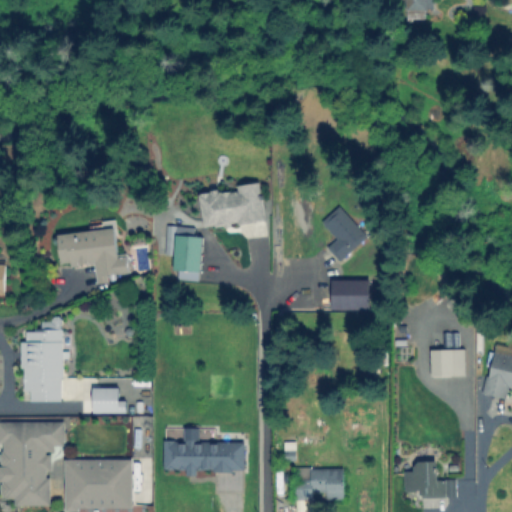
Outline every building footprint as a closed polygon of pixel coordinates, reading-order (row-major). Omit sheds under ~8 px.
[(435,0),(435,9),(426,9),(426,19),(409,19),(409,0),(435,0)] [(270,218),(250,221),(250,219),(209,225),(205,195),(245,189),(245,186),(264,183),(270,218)] [(368,236),(341,260),(330,247),(338,239),(324,223),(343,207),(368,236)] [(115,230),(118,257),(131,255),(133,275),(109,278),(109,282),(99,283),(98,266),(65,269),(64,264),(61,265),(57,236),(95,230),(116,227),(115,230)] [(204,239),(200,274),(173,271),(177,235),(204,239)] [(369,279),(331,278),(330,308),(368,309),(369,279)] [(65,321),(65,403),(30,403),(30,390),(24,390),(25,343),(30,343),(30,331),(49,331),(49,321),(65,321)] [(511,355),(511,388),(510,388),(507,398),(485,392),(496,351),(511,355)] [(455,352),(455,376),(434,375),(434,352),(455,352)] [(118,386),(92,387),(92,412),(125,411),(125,405),(118,405),(118,386)] [(63,421),(0,420),(0,497),(13,498),(13,504),(48,505),(48,469),(50,469),(50,452),(53,452),(53,444),(63,444),(63,421)] [(248,441),(247,470),(198,469),(198,478),(189,477),(189,469),(166,469),(167,440),(248,441)] [(297,444),(297,461),(288,460),(288,444),(297,444)] [(132,507),(131,458),(64,458),(64,508),(132,507)] [(438,465),(438,481),(457,481),(457,498),(422,497),(422,492),(407,492),(407,470),(418,470),(419,461),(438,461),(438,465)] [(346,470),(346,500),(330,500),(330,494),(313,494),(313,500),(297,500),(298,470),(346,470)]
